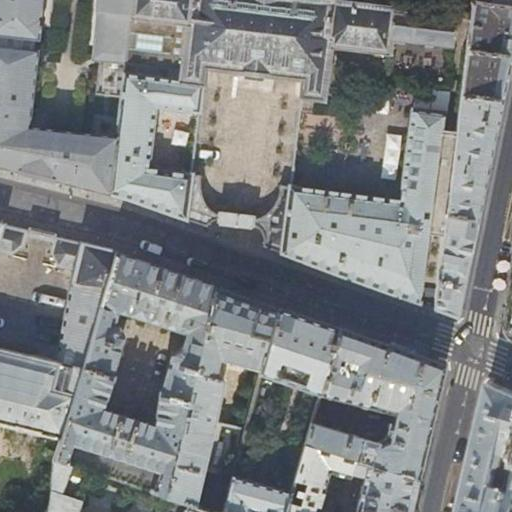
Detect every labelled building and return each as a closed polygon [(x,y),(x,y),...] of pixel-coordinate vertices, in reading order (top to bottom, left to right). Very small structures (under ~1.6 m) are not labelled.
[(0,0),(0,34),(39,39),(43,0),(0,0)] [(126,63),(133,16),(134,0),(101,0),(95,59),(126,63)] [(397,8),(332,0),(134,0),(133,16),(175,22),(174,33),(185,35),(180,69),(179,79),(179,82),(203,85),(204,86),(207,67),(232,70),(232,71),(235,72),(273,77),(276,77),(277,76),(301,79),(300,97),(324,100),(331,47),(390,54),(392,40),(396,10),(397,10),(397,8)] [(511,0),(472,0),(461,95),(502,100),(511,51),(511,0)] [(396,10),(392,40),(452,47),(456,21),(458,21),(458,18),(397,10),(396,10)] [(133,16),(126,63),(180,69),(185,35),(174,33),(175,22),(133,16)] [(109,194),(116,136),(29,127),(38,50),(0,44),(0,167),(36,176),(109,194)] [(411,73),(428,80),(436,63),(418,56),(411,73)] [(116,136),(109,194),(129,200),(148,206),(186,219),(192,172),(148,166),(156,106),(200,111),(203,85),(179,82),(179,79),(125,72),(116,136)] [(400,200),(289,185),(280,253),(339,275),(433,309),(461,95),(416,89),(414,109),(412,109),(400,200)] [(461,95),(433,309),(444,314),(456,318),(474,230),(488,164),(493,141),(502,100),(461,95)] [(202,173),(192,172),(186,219),(206,226),(210,222),(213,221),(219,220),(220,220),(220,223),(224,224),(225,221),(227,222),(228,219),(225,219),(226,213),(223,213),(222,214),(221,214),(212,208),(207,200),(202,189),(201,182),(201,177),(202,176),(202,173)] [(262,246),(280,253),(289,185),(281,184),(280,187),(281,187),(277,198),(271,206),(268,209),(262,213),(255,216),(252,217),(252,216),(246,215),(246,221),(243,221),(243,223),(245,223),(245,226),(250,226),(251,223),(258,227),(261,231),(263,237),(263,244),(262,246)] [(29,235),(32,236),(34,233),(3,225),(3,223),(0,222),(0,422),(18,427),(18,426),(42,432),(42,434),(61,439),(115,252),(115,250),(80,242),(79,243),(49,237),(50,239),(52,240),(53,239),(54,239),(51,250),(50,250),(49,253),(51,253),(57,263),(57,266),(73,269),(69,282),(70,283),(59,343),(58,350),(52,349),(50,358),(33,355),(0,346),(0,252),(11,255),(12,253),(21,246),(23,246),(26,234),(28,234),(29,235)] [(61,439),(56,457),(91,469),(168,495),(200,350),(216,287),(214,286),(214,285),(164,268),(161,267),(115,252),(61,439)] [(222,511),(232,476),(203,467),(214,421),(222,380),(220,378),(213,376),(217,359),(260,371),(277,307),(247,297),(243,296),(216,287),(200,350),(168,495),(190,503),(216,511),(222,511)] [(308,318),(277,307),(260,371),(260,372),(319,392),(338,329),(337,328),(308,318)] [(318,419),(312,418),(303,446),(351,460),(390,473),(393,473),(418,479),(431,426),(432,422),(445,367),(443,364),(391,345),(387,343),(386,344),(339,328),(338,329),(319,392),(319,395),(367,406),(366,412),(391,419),(390,424),(388,423),(384,438),(378,443),(316,425),(318,419)] [(511,456),(511,392),(511,391),(492,384),(490,385),(475,451),(460,511),(503,511),(511,473),(511,469),(503,468),(506,455),(511,456)] [(299,504),(287,500),(283,511),(385,511),(386,508),(408,511),(410,511),(414,498),(418,479),(393,473),(390,473),(351,460),(303,446),(293,480),(305,484),(299,504)] [(77,511),(91,469),(56,457),(47,511),(216,511),(190,503),(186,511),(77,511)] [(511,511),(511,473),(503,511),(511,511)] [(232,476),(222,511),(283,511),(287,500),(289,492),(232,476)]
